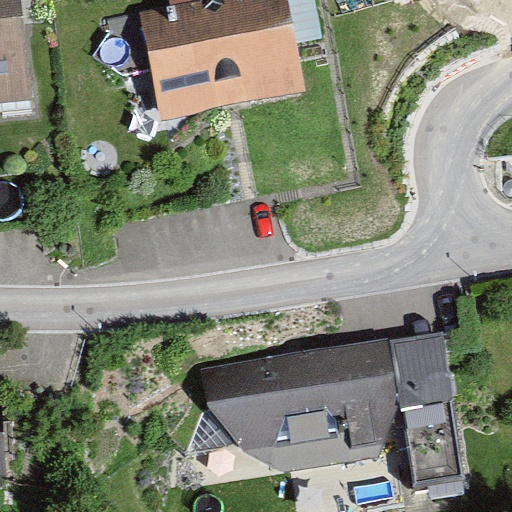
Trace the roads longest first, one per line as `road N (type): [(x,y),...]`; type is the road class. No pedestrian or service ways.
road 1 (residential): [(455,257),(216,298),(0,307)]
road 2 (residential): [(511,77),(479,91),(446,136),(455,257)]
